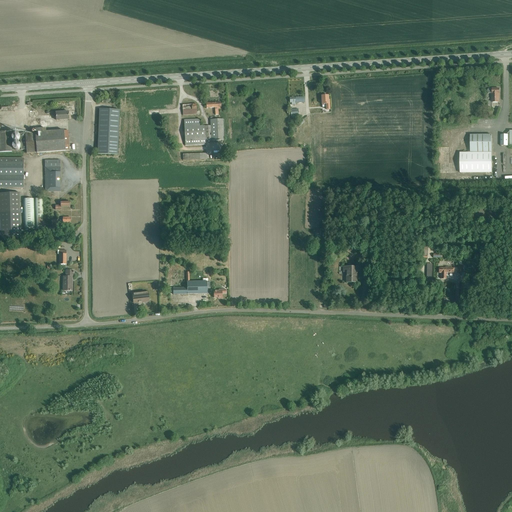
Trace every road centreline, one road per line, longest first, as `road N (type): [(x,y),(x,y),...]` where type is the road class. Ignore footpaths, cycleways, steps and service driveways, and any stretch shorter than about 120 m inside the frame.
road 1 (unclassified): [(86,324),(238,309),(511,319)]
road 2 (secondary): [(511,54),(87,82)]
road 3 (unclassified): [(86,324),(87,82)]
